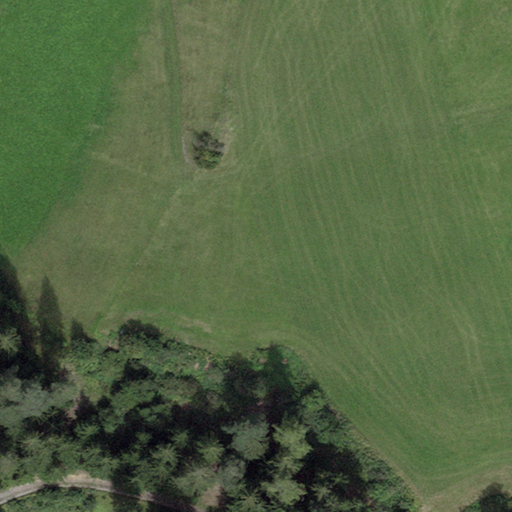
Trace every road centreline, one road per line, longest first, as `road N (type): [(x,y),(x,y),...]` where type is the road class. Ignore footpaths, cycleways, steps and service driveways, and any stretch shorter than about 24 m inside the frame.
road 1 (track): [(511,104),(188,172),(176,148),(163,0)]
road 2 (track): [(0,498),(71,482),(194,511)]
